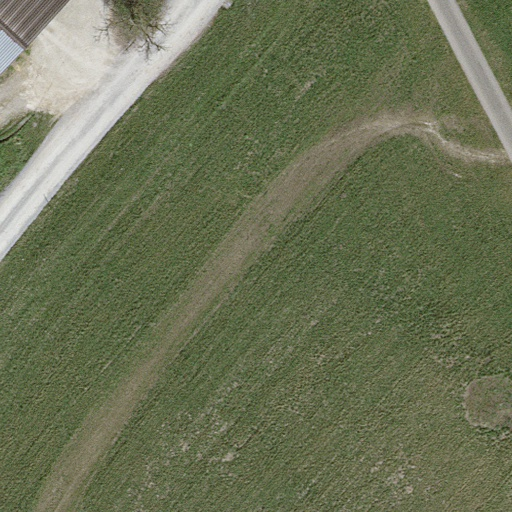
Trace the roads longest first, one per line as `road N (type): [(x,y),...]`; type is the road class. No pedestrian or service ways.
road 1 (track): [(191,0),(0,230)]
road 2 (track): [(511,135),(441,0)]
